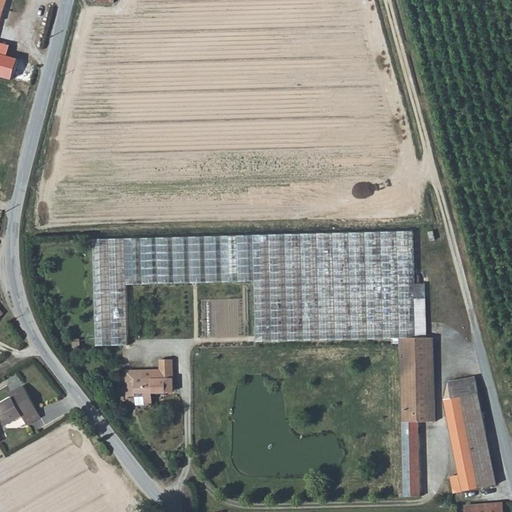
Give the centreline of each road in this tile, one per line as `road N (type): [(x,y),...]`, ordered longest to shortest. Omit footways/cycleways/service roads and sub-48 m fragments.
road 1 (unclassified): [(169,511),(34,339),(5,284),(62,0)]
road 2 (unclassified): [(511,458),(387,0)]
